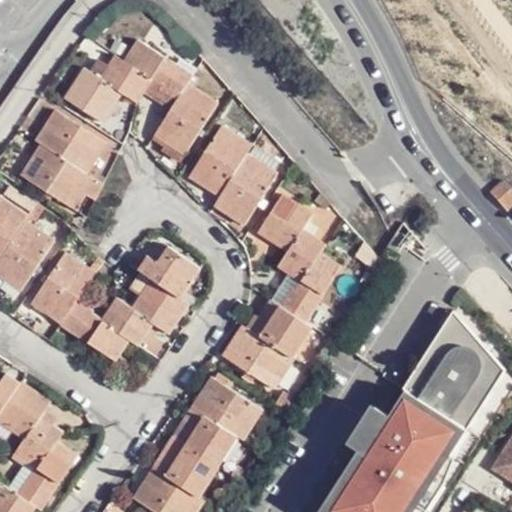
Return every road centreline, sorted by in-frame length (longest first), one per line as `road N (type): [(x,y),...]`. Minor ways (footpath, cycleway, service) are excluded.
road 1 (residential): [(133,422),(233,279),(227,262),(185,220),(164,211),(141,214),(121,239)]
road 2 (residential): [(189,0),(331,169),(352,167)]
road 3 (secondary): [(335,0),(418,142)]
road 4 (residential): [(0,326),(133,422)]
road 5 (residential): [(0,129),(89,0)]
road 6 (secondary): [(418,142),(359,0)]
road 7 (secondary): [(418,142),(511,250)]
